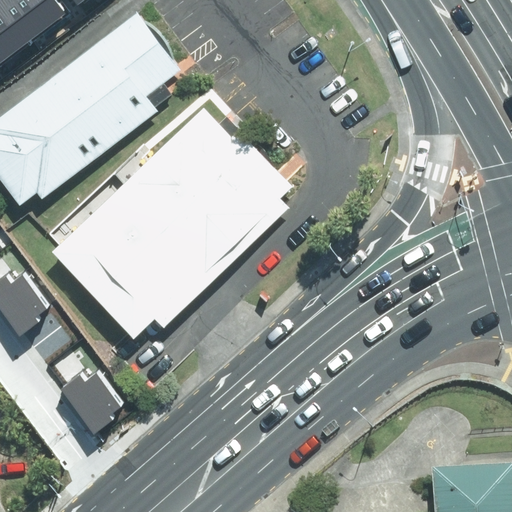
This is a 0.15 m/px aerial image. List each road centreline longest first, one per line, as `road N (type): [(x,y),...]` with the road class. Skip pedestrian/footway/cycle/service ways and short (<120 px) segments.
road 1 (primary): [(156,511),(236,365),(374,242),(426,170),(424,111),(378,0)]
road 2 (primary): [(164,511),(381,324),(511,249)]
road 3 (residential): [(0,341),(135,511)]
road 4 (secondary): [(511,173),(410,0)]
